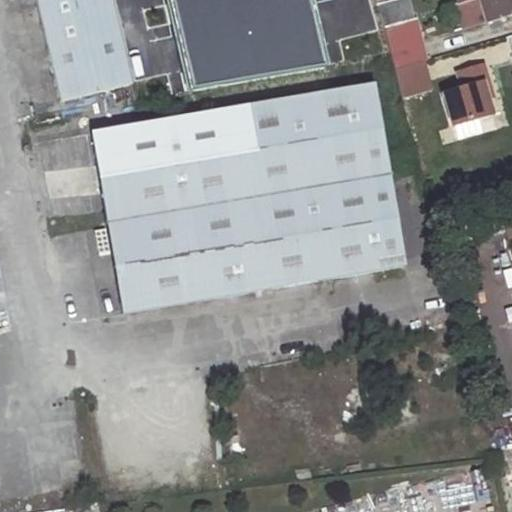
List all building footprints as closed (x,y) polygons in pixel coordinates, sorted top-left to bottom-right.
[(34,0),(58,101),(132,84),(112,0),(34,0)] [(411,21),(406,0),(394,0),(392,0),(376,3),(383,28),(411,21)] [(511,15),(511,0),(456,0),(458,4),(469,0),(479,0),(487,23),(511,15)] [(420,41),(414,20),(411,21),(383,28),(389,50),(420,41)] [(452,126),(489,115),(484,98),(480,83),(485,82),(480,64),(455,72),(460,88),(442,93),(452,126)] [(490,96),(485,82),(480,83),(484,98),(490,96)] [(404,268),(372,86),(93,133),(124,315),(404,268)]
